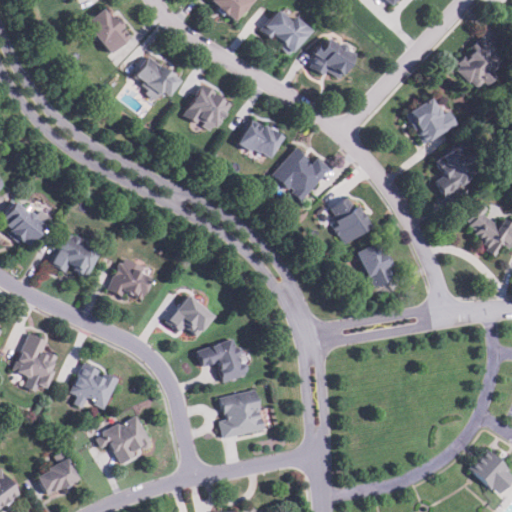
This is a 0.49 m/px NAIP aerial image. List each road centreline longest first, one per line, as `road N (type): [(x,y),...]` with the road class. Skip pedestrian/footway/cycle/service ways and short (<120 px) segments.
road 1 (residential): [(317,453),(325,426),(318,344),(283,268),(215,207),(71,127),(41,98),(0,30)]
road 2 (residential): [(0,70),(71,146),(224,229),(253,254),(294,312),(317,453)]
road 3 (residential): [(439,316),(420,237),(343,136),(201,46),(151,0)]
road 4 (residential): [(193,476),(173,390),(155,359),(0,277)]
road 5 (residential): [(317,453),(163,483),(87,511)]
road 6 (residential): [(301,334),(511,308)]
road 7 (residential): [(343,136),(465,0)]
